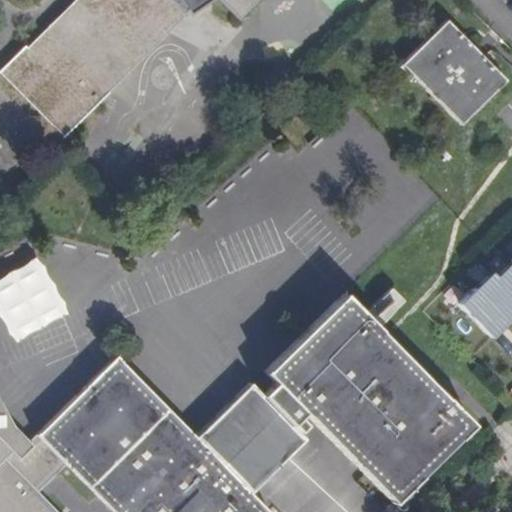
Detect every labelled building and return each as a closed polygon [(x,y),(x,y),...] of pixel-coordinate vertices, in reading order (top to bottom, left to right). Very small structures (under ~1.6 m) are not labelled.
[(82,66),(147,3),(171,28),(185,14),(183,12),(170,0),(73,0),(27,47),(25,45),(0,68),(0,73),(63,136),(63,135),(107,91),(82,66)] [(170,0),(183,12),(188,10),(191,14),(216,0),(170,0)] [(221,0),(240,18),(258,0),(221,0)] [(107,91),(171,28),(147,3),(82,66),(107,91)] [(480,54),(446,19),(401,63),(460,123),(505,79),(480,54)] [(489,273),(456,305),(490,338),(511,316),(511,258),(493,277),(489,273)] [(388,288),(364,314),(377,326),(401,300),(388,288)] [(113,511),(266,511),(268,511),(249,491),(303,438),(289,424),(303,411),(392,501),(471,422),(342,293),(263,371),(273,381),(260,394),(249,384),(195,436),(115,355),(36,433),(65,462),(112,510),(113,511)] [(0,436),(1,438),(5,435),(20,450),(27,443),(12,427),(0,404),(0,436)] [(58,511),(36,490),(65,462),(36,433),(27,443),(20,450),(5,435),(1,438),(0,436),(0,511),(58,511)]
